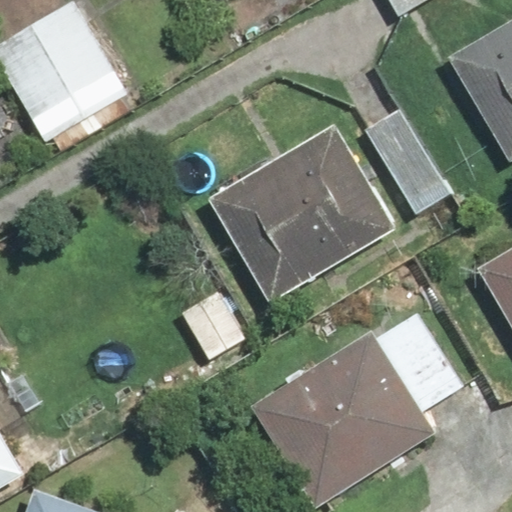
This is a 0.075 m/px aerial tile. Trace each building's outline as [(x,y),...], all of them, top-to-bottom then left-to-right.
[(93,0),(70,0),(0,37),(49,130),(138,84),(93,0)] [(445,0),(397,0),(409,21),(445,0)] [(511,30),(462,58),(511,147),(511,30)] [(407,109),(375,128),(425,211),(456,193),(407,109)] [(411,233),(357,128),(228,194),(282,300),(411,233)] [(511,269),(498,279),(511,302),(511,269)] [(230,283),(192,306),(222,355),(260,332),(230,283)] [(253,409),(313,503),(442,421),(382,327),(253,409)] [(0,492),(30,476),(0,422),(0,492)] [(121,511),(52,489),(44,511),(121,511)]
